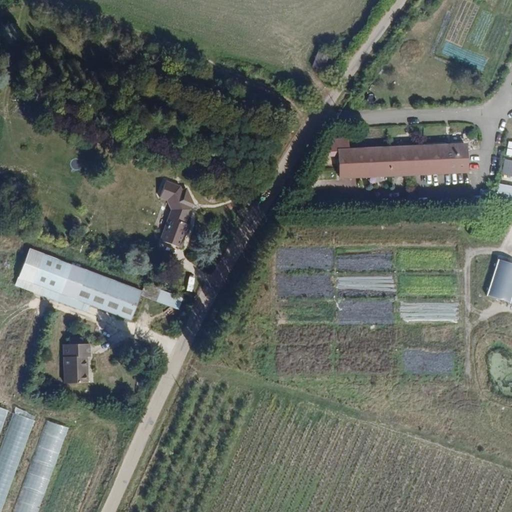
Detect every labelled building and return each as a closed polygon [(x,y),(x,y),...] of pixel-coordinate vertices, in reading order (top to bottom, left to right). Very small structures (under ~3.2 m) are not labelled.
[(316,52),(311,66),(322,70),(327,55),(316,52)] [(473,168),(472,141),(344,146),(345,173),(473,168)] [(503,155),(511,157),(511,142),(506,142),(503,155)] [(511,161),(502,160),(500,176),(511,177),(511,161)] [(186,188),(166,182),(162,197),(168,202),(172,211),(159,246),(181,255),(191,225),(192,208),(194,204),(186,188)] [(511,200),(511,186),(496,183),(493,196),(511,200)] [(132,325),(143,297),(29,255),(18,283),(46,294),(90,310),(132,325)] [(506,303),(511,286),(511,260),(495,255),(482,297),(506,303)] [(184,304),(147,288),(143,297),(180,313),(184,304)] [(87,318),(90,310),(46,294),(43,302),(87,318)] [(90,389),(89,363),(91,363),(91,350),(85,350),(85,343),(70,343),(70,350),(64,350),(65,390),(90,389)] [(0,433),(8,410),(0,406),(0,433)] [(12,413),(0,448),(0,511),(2,511),(34,420),(12,413)] [(34,511),(59,424),(44,420),(17,511),(34,511)]
